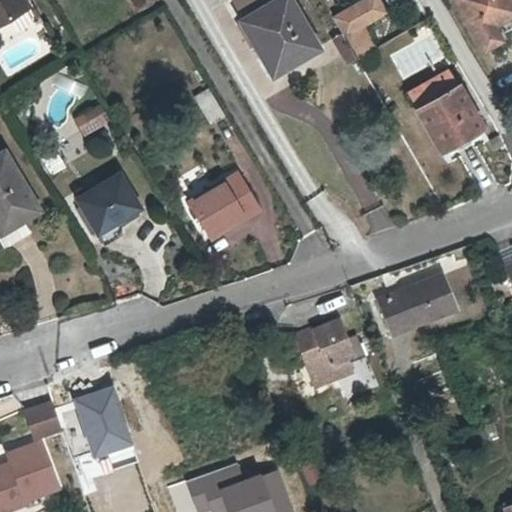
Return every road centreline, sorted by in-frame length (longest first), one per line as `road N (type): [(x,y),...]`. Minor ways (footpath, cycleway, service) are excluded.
road 1 (residential): [(0,377),(332,264)]
road 2 (residential): [(172,0),(332,264)]
road 3 (residential): [(332,264),(511,203)]
road 4 (residential): [(511,144),(433,0)]
